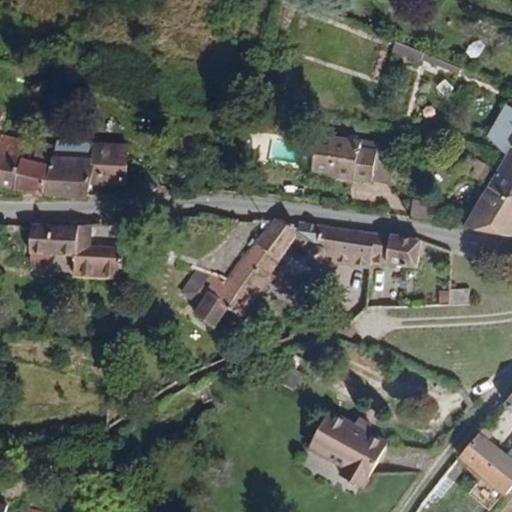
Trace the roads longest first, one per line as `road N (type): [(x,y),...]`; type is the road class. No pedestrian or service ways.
road 1 (unclassified): [(511,249),(350,218),(205,206),(0,213)]
road 2 (track): [(407,511),(511,372)]
